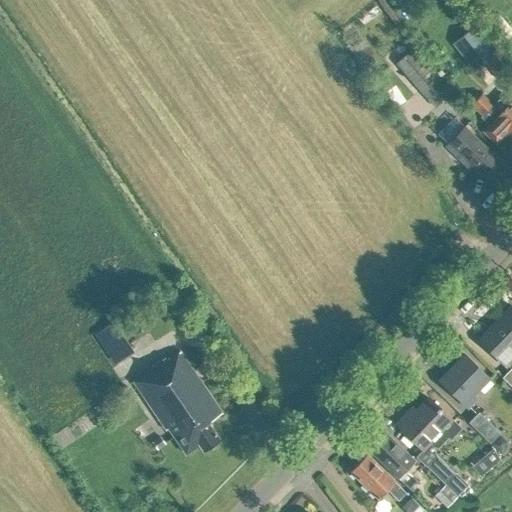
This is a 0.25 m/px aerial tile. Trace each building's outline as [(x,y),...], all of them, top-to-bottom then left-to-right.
[(506,70),(473,27),(456,41),(478,68),(484,64),(495,79),(506,70)] [(450,95),(416,53),(400,65),(429,100),(435,107),(450,95)] [(499,97),(492,105),(480,94),(469,105),(481,117),(485,112),(492,119),(480,131),(495,145),(506,133),(511,138),(511,101),(511,100),(510,102),(506,98),(499,97)] [(453,117),(437,134),(447,144),(446,145),(457,156),(456,158),(468,169),(471,166),(483,177),(499,161),(463,127),(453,117)] [(507,368),(511,362),(511,307),(511,306),(478,340),(507,368)] [(220,442),(207,423),(221,413),(178,351),(133,382),(165,430),(167,428),(185,454),(198,445),(203,453),(220,442)] [(467,408),(474,401),(470,397),(488,379),(464,355),(439,381),(467,408)] [(511,387),(511,367),(501,378),(511,387)] [(429,398),(411,416),(408,412),(396,424),(425,452),(434,443),(437,446),(446,436),(451,436),(457,431),(457,425),(429,398)] [(489,443),(500,433),(478,411),(468,422),(489,443)] [(411,491),(420,481),(415,477),(407,469),(415,461),(387,434),(370,451),(411,491)] [(165,444),(159,436),(151,442),(157,450),(165,444)] [(502,436),(492,445),(501,455),(511,446),(502,436)] [(406,492),(395,482),(367,455),(350,472),(378,499),(387,490),(398,500),(406,492)] [(455,473),(437,456),(426,467),(445,484),(434,497),(446,508),(456,497),(456,496),(467,484),(456,473),(455,473)] [(402,507),(406,511),(426,511),(411,497),(402,507)]
